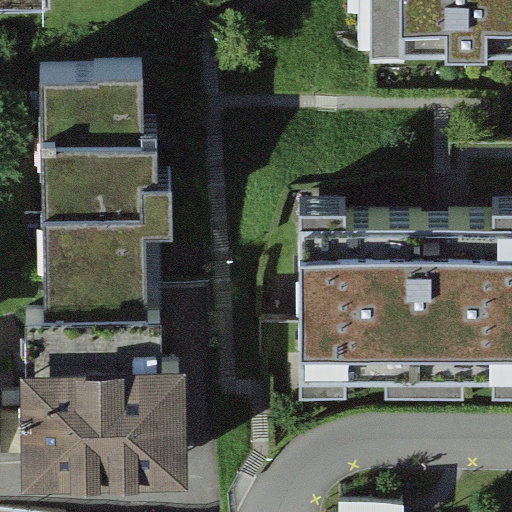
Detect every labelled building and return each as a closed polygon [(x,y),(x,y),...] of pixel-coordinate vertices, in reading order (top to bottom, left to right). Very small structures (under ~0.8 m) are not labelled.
[(511,0),(400,0),(401,43),(511,43),(511,0)] [(177,66),(71,67),(73,307),(179,306),(177,66)] [(511,207),(296,213),(301,389),(511,384),(511,207)] [(221,353),(59,356),(61,478),(223,476),(221,353)] [(346,500),(346,511),(405,511),(406,500),(379,500),(379,501),(346,500)]
